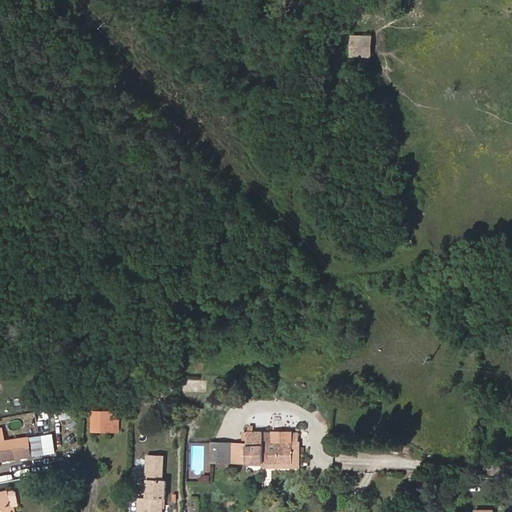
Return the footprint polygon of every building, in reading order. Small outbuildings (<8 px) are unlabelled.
[(353,56),(375,57),(375,34),(353,34),(353,56)] [(159,395),(159,381),(148,381),(149,395),(159,395)] [(50,432),(48,425),(53,424),(48,409),(35,412),(41,435),(50,432)] [(118,432),(119,412),(111,412),(111,428),(92,428),(92,431),(118,432)] [(111,428),(111,412),(92,412),(92,428),(111,428)] [(299,459),(299,442),(299,433),(285,433),(285,442),(263,442),(263,433),(263,426),(248,426),(248,432),(247,444),(243,444),(234,443),(233,463),(264,463),(293,463),(293,459),(299,459)] [(285,442),(285,433),(263,433),(263,442),(285,442)] [(0,459),(33,455),(30,437),(0,441),(0,459)] [(231,463),(231,443),(212,443),(212,462),(231,463)] [(166,499),(167,481),(163,481),(165,456),(148,456),(147,480),(149,480),(148,498),(145,498),(144,511),(163,511),(164,498),(166,499)] [(299,468),(299,459),(293,459),(293,463),(264,463),(264,468),(299,468)] [(0,511),(11,511),(11,507),(14,507),(19,505),(17,492),(14,490),(8,492),(0,493),(0,511)]
